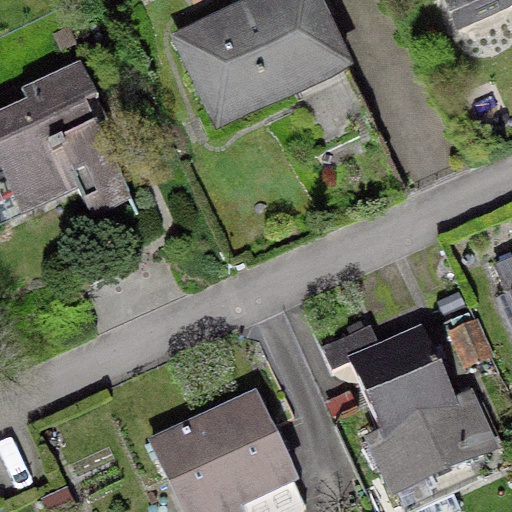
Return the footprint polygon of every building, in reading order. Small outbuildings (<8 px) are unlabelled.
[(313,0),(287,0),(177,54),(223,148),(355,85),(313,0)] [(511,0),(444,0),(465,41),(511,18),(511,0)] [(83,297),(132,273),(102,213),(128,200),(71,84),(24,106),(29,116),(0,130),(0,187),(13,181),(27,210),(75,187),(89,217),(52,235),(83,297)] [(511,269),(499,275),(511,303),(511,269)] [(370,336),(323,357),(335,381),(355,372),(384,435),(374,439),(401,499),(498,456),(472,399),(452,408),(421,340),(380,358),(370,336)] [(302,511),(256,406),(154,452),(180,511),(302,511)]
